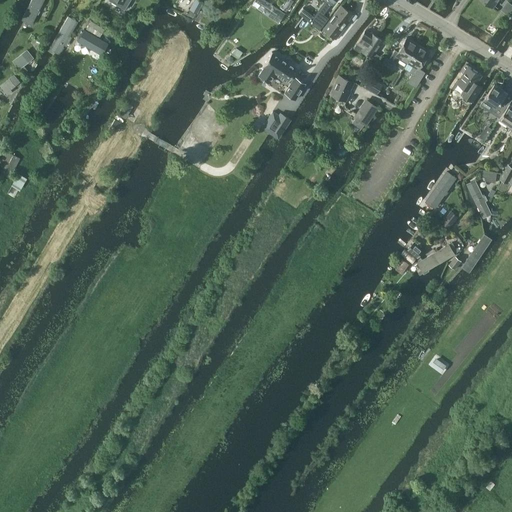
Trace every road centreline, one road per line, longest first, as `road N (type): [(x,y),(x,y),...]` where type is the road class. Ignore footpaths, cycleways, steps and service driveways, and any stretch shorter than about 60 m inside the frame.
road 1 (track): [(462,41),(362,199)]
road 2 (tertiary): [(511,71),(397,0)]
